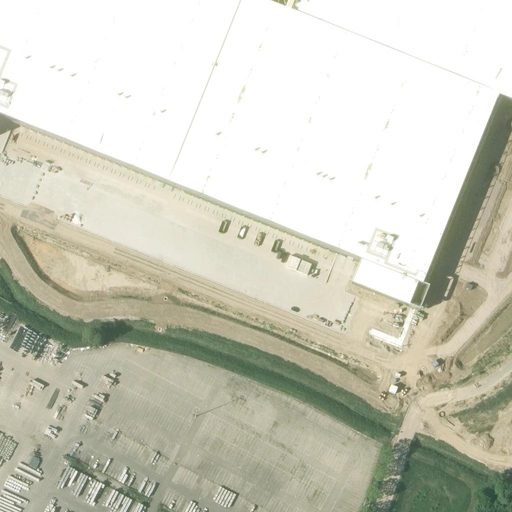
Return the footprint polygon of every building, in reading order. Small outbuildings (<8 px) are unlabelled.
[(0,0),(0,125),(4,116),(169,182),(241,0),(0,0)] [(287,10),(262,0),(241,0),(169,182),(363,259),(354,284),(421,310),(431,285),(424,282),(499,95),(287,10)] [(262,0),(287,10),(290,0),(262,0)] [(511,0),(290,0),(287,10),(499,95),(511,99),(511,0)] [(57,368),(68,349),(10,318),(3,331),(17,339),(13,345),(57,368)] [(376,322),(372,332),(400,343),(404,333),(403,333),(376,322)] [(391,386),(388,392),(395,395),(398,389),(391,386)]
